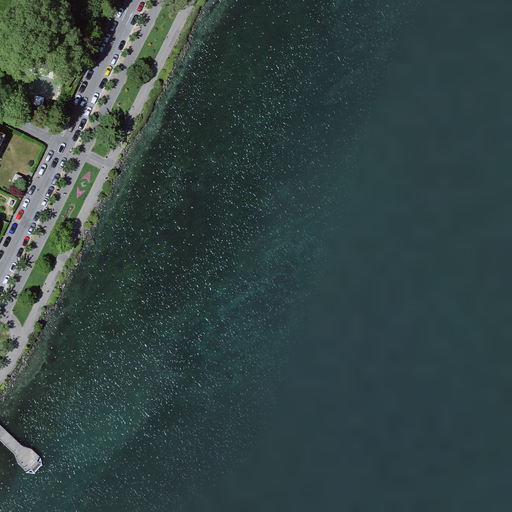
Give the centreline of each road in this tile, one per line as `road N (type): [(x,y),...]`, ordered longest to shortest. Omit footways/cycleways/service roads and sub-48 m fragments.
road 1 (unclassified): [(63,144),(136,0)]
road 2 (unclassified): [(0,270),(63,144)]
